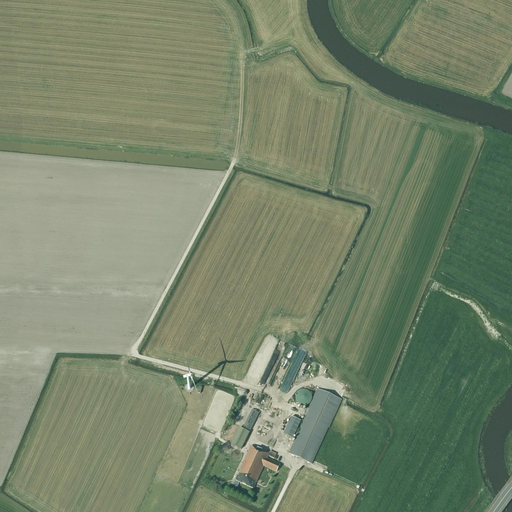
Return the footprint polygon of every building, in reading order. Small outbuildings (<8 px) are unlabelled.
[(278,340),(271,358),(279,361),(286,343),(278,340)] [(300,348),(297,355),(303,357),(306,350),(300,348)] [(294,436),(296,437),(288,454),(312,464),(341,400),(318,389),(298,433),(296,433),(301,422),(291,417),(285,432),(284,435),(293,439),(294,436)] [(304,390),(303,390),(302,390),(301,390),(300,391),(299,391),(298,392),(297,393),(296,394),(296,395),(296,396),(295,397),(295,398),(295,399),(296,400),(296,401),(296,402),(297,403),(298,404),(299,405),(300,405),(301,406),(302,406),(303,406),(304,406),(305,406),(306,406),(307,405),(308,405),(309,404),(310,404),(310,403),(311,402),(311,401),(312,400),(312,399),(312,398),(312,397),(312,396),(311,395),(311,394),(310,393),(310,392),(309,392),(308,391),(307,391),(306,390),(305,390),(304,390)] [(231,445),(241,450),(258,416),(252,413),(244,430),(240,428),(231,445)] [(264,467),(276,473),(280,465),(267,459),(268,456),(274,459),(276,454),(270,452),(269,454),(256,448),(251,446),(238,474),(239,475),(239,476),(238,475),(235,481),(253,489),(256,484),(255,484),(255,483),(256,483),(264,467)]
